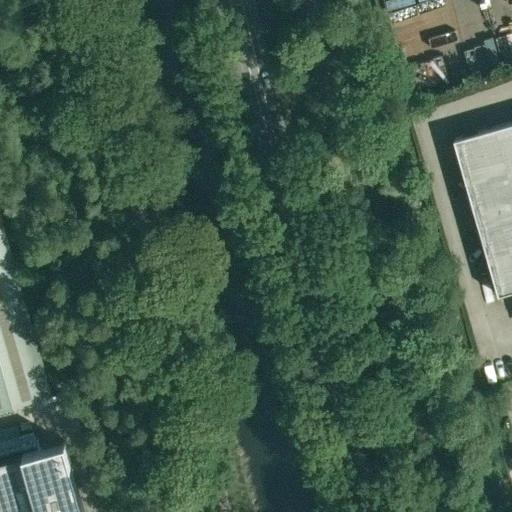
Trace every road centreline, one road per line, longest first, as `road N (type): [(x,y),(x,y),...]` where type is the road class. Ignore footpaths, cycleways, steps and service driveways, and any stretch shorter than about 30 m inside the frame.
road 1 (track): [(228,511),(80,0)]
road 2 (unclassified): [(372,511),(265,121)]
road 3 (unknown): [(511,340),(486,326),(426,136),(432,119),(451,108),(511,91)]
road 4 (unclassified): [(224,0),(265,121)]
road 5 (unclassified): [(265,121),(244,0)]
